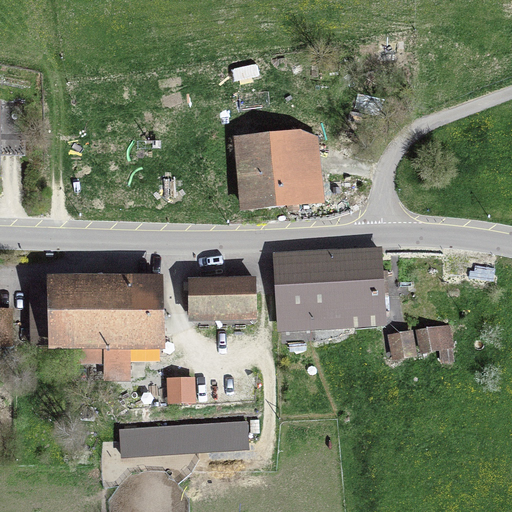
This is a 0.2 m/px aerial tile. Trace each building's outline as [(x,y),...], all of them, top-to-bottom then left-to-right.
[(233,139),(238,212),(323,206),(318,133),(233,139)] [(272,256),(275,330),(383,326),(381,252),(272,256)] [(189,281),(188,320),(254,321),(255,282),(189,281)] [(36,284),(35,357),(99,358),(128,358),(150,358),(150,284),(36,284)] [(418,340),(422,361),(447,356),(443,335),(418,340)] [(384,345),(388,369),(410,364),(406,341),(384,345)] [(99,358),(99,387),(128,387),(128,358),(99,358)] [(128,387),(99,387),(99,420),(128,420),(128,387)] [(248,421),(118,425),(119,456),(248,452),(248,421)]
